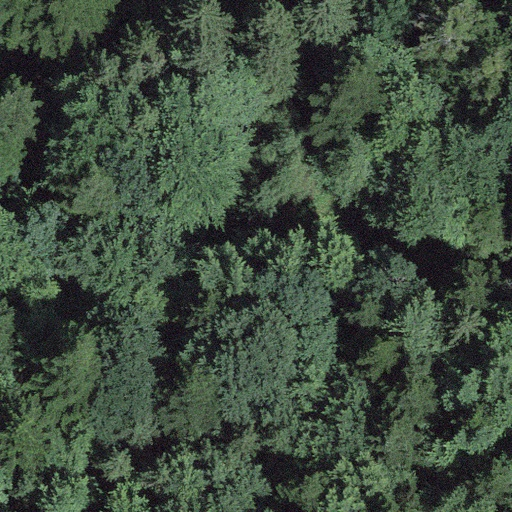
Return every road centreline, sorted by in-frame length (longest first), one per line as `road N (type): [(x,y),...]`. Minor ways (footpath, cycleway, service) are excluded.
road 1 (track): [(511,300),(425,281),(0,241)]
road 2 (track): [(425,281),(329,173),(334,75),(362,0)]
